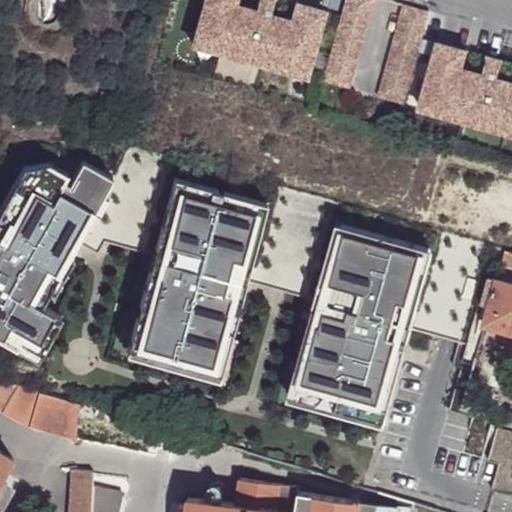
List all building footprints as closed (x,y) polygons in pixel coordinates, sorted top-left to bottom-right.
[(203,0),(194,35),(308,66),(324,10),(295,2),(290,21),(280,18),(281,17),(274,14),(273,16),(269,15),(272,0),(257,0),(254,11),(250,10),(251,8),(243,6),(243,8),(233,5),(234,0),(203,0)] [(372,0),(344,0),(322,80),(348,88),(372,0)] [(429,12),(403,4),(377,96),(403,103),(429,12)] [(308,66),(194,35),(192,44),(306,76),(308,66)] [(437,42),(421,98),(511,123),(511,83),(508,82),(508,80),(501,78),(501,80),(496,79),(502,60),(487,56),(482,75),(478,74),(478,72),(471,70),(470,72),(461,69),(466,50),(437,42)] [(511,123),(421,98),(419,108),(511,133),(511,123)] [(466,342),(486,267),(132,163),(114,167),(110,175),(82,159),(69,181),(61,176),(65,169),(51,161),(23,166),(16,177),(29,185),(7,224),(0,220),(0,341),(11,349),(19,338),(38,350),(57,318),(36,306),(46,288),(42,286),(62,252),(68,255),(78,238),(98,250),(105,237),(150,250),(125,339),(147,346),(144,355),(202,373),(205,363),(227,370),(235,342),(225,339),(241,286),(251,289),(254,280),(309,296),(283,386),(306,393),(302,402),(361,419),(364,409),(386,416),(404,353),(394,350),(400,332),(410,335),(413,326),(466,342)] [(16,177),(0,204),(0,220),(7,224),(29,185),(16,177)] [(68,255),(62,252),(42,286),(46,288),(54,293),(74,259),(68,255)] [(492,308),(499,281),(491,279),(484,307),(492,308)] [(511,284),(499,281),(492,308),(487,327),(511,333),(511,284)] [(251,289),(241,286),(225,339),(235,342),(240,344),(256,291),(251,289)] [(412,336),(410,335),(400,332),(394,350),(404,353),(406,354),(412,336)] [(38,350),(19,338),(11,349),(10,352),(30,365),(38,350)] [(147,346),(125,339),(122,349),(144,355),(147,346)] [(227,370),(205,363),(202,373),(224,379),(227,370)] [(18,384),(3,380),(0,385),(0,410),(3,412),(18,384)] [(41,391),(18,384),(3,412),(31,429),(41,391)] [(306,393),(283,386),(280,395),(302,402),(306,393)] [(476,390),(466,388),(463,398),(473,401),(476,390)] [(463,398),(460,409),(481,415),(485,404),(473,401),(463,398)] [(203,455),(208,438),(203,437),(202,440),(80,403),(79,420),(203,455)] [(386,416),(364,409),(361,419),(383,426),(386,416)] [(76,438),(65,438),(63,470),(74,471),(76,438)] [(240,448),(208,438),(203,455),(198,472),(214,474),(232,477),(240,448)] [(0,483),(13,461),(0,453),(0,483)] [(92,511),(95,472),(74,471),(72,511),(92,511)] [(241,478),(232,477),(214,474),(210,495),(239,500),(241,478)] [(239,500),(238,505),(289,511),(316,511),(318,495),(306,493),(301,492),(301,487),(241,478),(239,500)] [(111,511),(119,511),(125,490),(117,488),(111,511)] [(395,510),(396,508),(400,497),(379,490),(375,504),(395,510)] [(194,491),(193,499),(202,500),(202,492),(194,491)] [(359,511),(361,501),(318,495),(316,511),(359,511)] [(400,497),(396,508),(408,511),(412,511),(415,500),(400,497)] [(289,511),(238,505),(202,500),(193,499),(191,499),(189,511),(289,511)] [(415,500),(412,511),(434,511),(436,507),(415,500)]
